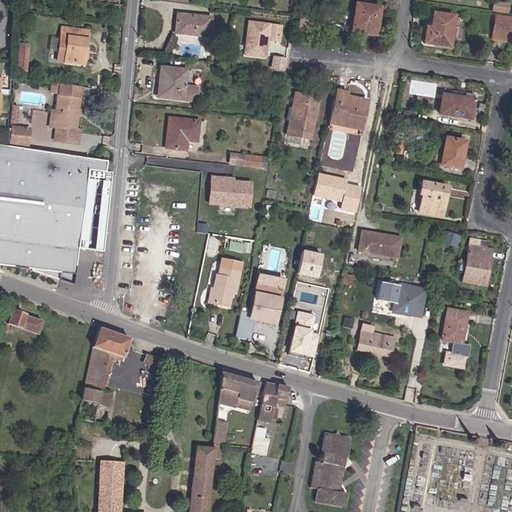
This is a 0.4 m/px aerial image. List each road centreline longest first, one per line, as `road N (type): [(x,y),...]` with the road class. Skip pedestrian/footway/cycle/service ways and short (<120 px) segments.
road 1 (tertiary): [(101,316),(311,385),(483,426)]
road 2 (residential): [(101,316),(134,0)]
road 3 (residential): [(511,228),(480,221),(506,78)]
